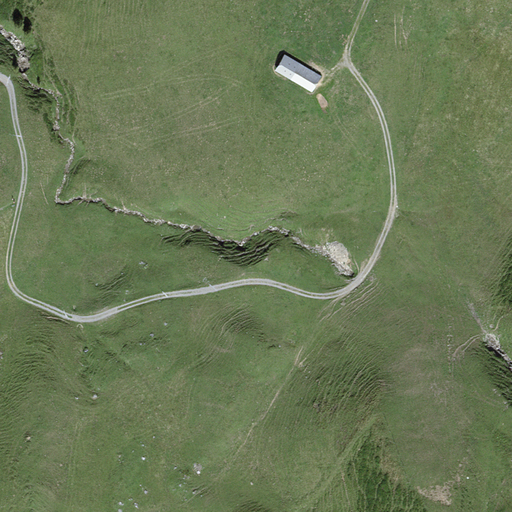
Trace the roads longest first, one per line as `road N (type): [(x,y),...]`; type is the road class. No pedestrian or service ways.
road 1 (track): [(364,0),(343,54),(379,122),(394,198),(362,282),(337,296),(313,297),(268,284),(226,286),(97,318),(64,316),(16,294),(8,265),(19,197)]
road 2 (track): [(19,197),(25,170),(0,77)]
